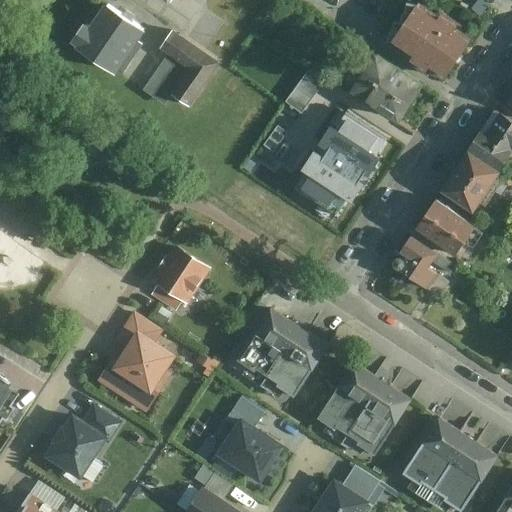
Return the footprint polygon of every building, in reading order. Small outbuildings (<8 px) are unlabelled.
[(215,0),(205,18),(240,39),(262,0),(215,0)] [(420,0),(392,41),(410,53),(407,58),(430,74),(434,69),(445,76),(474,35),(462,27),(465,23),(442,7),(438,13),(420,0)] [(117,70),(144,28),(105,2),(77,44),(117,70)] [(218,58),(188,38),(174,28),(162,46),(170,52),(151,78),(190,106),(221,60),(218,58)] [(426,81),(377,49),(352,87),(401,119),(426,81)] [(471,148),(503,169),(511,155),(511,119),(497,109),(471,148)] [(443,189),(476,211),(503,169),(471,148),(443,189)] [(338,168),(329,163),(305,199),(342,223),(366,188),(364,186),(370,177),(344,159),(338,168)] [(478,227),(439,200),(419,228),(458,255),(478,227)] [(405,253),(418,262),(410,275),(434,291),(443,276),(435,270),(443,259),(414,240),(405,253)] [(190,303),(212,267),(178,245),(155,281),(161,284),(153,294),(177,310),(184,300),(190,303)] [(239,362),(268,380),(301,326),(272,308),(239,362)] [(268,380),(297,398),(330,344),(301,326),(268,380)] [(176,355),(139,331),(115,366),(152,391),(176,355)] [(319,420),(349,439),(385,383),(355,364),(319,420)] [(0,424),(21,394),(0,381),(0,424)] [(349,439),(378,458),(414,401),(385,383),(349,439)] [(248,421),(259,428),(268,415),(247,401),(238,415),(248,421)] [(92,404),(81,421),(104,436),(108,438),(119,421),(92,404)] [(81,421),(67,411),(44,447),(81,471),(104,436),(81,421)] [(259,428),(248,421),(225,458),(270,486),(294,450),(259,428)] [(413,473),(442,493),(476,441),(447,422),(413,473)] [(476,441),(442,493),(469,511),(503,459),(476,441)] [(349,488),(371,502),(383,483),(361,469),(349,488)] [(363,511),(371,502),(349,488),(337,480),(315,511),(363,511)] [(21,511),(57,511),(58,511),(33,495),(21,511)] [(237,511),(211,496),(200,511),(237,511)]
